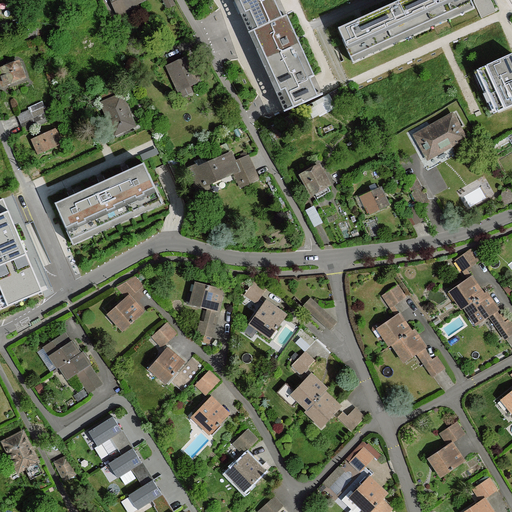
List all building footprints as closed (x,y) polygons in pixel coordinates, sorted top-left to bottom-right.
[(111,0),(120,18),(129,14),(126,8),(142,0),(111,0)] [(175,5),(171,0),(163,0),(168,8),(175,5)] [(230,0),(282,112),(316,96),(308,79),(316,76),(287,14),(281,17),(274,2),(277,0),(230,0)] [(401,0),(337,29),(353,64),(475,8),(470,0),(401,0)] [(91,24),(74,32),(76,35),(71,38),(79,54),(100,44),(91,24)] [(511,53),(475,70),(496,114),(511,106),(511,53)] [(18,58),(0,65),(0,71),(0,72),(0,83),(1,86),(25,76),(18,58)] [(186,59),(168,67),(180,90),(200,81),(196,72),(192,73),(186,59)] [(136,126),(122,92),(100,102),(114,135),(136,126)] [(337,108),(329,94),(313,103),(320,117),(337,108)] [(30,109),(17,115),(24,131),(52,119),(46,105),(31,112),(30,109)] [(453,114),(416,135),(427,156),(449,144),(451,147),(466,138),(453,114)] [(55,128),(31,138),(38,155),(62,144),(55,128)] [(239,170),(236,163),(231,153),(199,167),(198,164),(187,169),(200,196),(210,191),(206,184),(239,170)] [(236,163),(239,170),(245,183),(258,178),(249,157),(236,163)] [(164,205),(144,162),(52,204),(72,247),(164,205)] [(177,163),(170,166),(176,180),(183,177),(177,163)] [(320,166),(302,176),(312,193),(314,192),(327,185),(330,184),(320,166)] [(412,192),(421,187),(415,175),(406,180),(412,192)] [(330,191),(327,185),(314,192),(318,198),(330,191)] [(430,202),(421,187),(412,192),(421,207),(430,202)] [(380,189),(364,197),(372,211),(387,204),(380,189)] [(511,201),(511,191),(511,189),(504,192),(502,198),(505,204),(511,201)] [(16,204),(0,210),(0,233),(24,223),(16,204)] [(419,210),(417,207),(410,210),(413,217),(417,223),(424,220),(419,210)] [(471,250),(459,258),(468,270),(479,262),(471,250)] [(472,276),(468,270),(459,258),(455,261),(468,279),(469,278),(472,276)] [(29,301),(17,271),(7,275),(20,305),(29,301)] [(135,277),(123,283),(134,295),(144,286),(135,277)] [(468,279),(453,290),(459,299),(457,301),(463,309),(465,308),(481,296),(469,278),(468,279)] [(256,279),(249,290),(261,298),(269,288),(256,279)] [(132,297),(134,295),(123,283),(116,287),(126,298),(128,297),(142,314),(145,311),(132,297)] [(197,295),(194,305),(208,308),(216,311),(221,289),(197,283),(194,295),(197,295)] [(10,284),(0,288),(0,308),(18,301),(10,284)] [(407,298),(399,285),(386,293),(395,305),(407,298)] [(395,305),(386,293),(382,296),(396,316),(397,315),(400,313),(395,305)] [(197,295),(194,295),(190,294),(188,302),(189,303),(194,305),(197,295)] [(484,294),(481,296),(465,308),(471,316),(474,314),(480,323),(490,316),(496,312),(484,294)] [(116,321),(124,330),(142,314),(128,297),(126,298),(111,312),(118,320),(116,321)] [(311,300),(305,306),(319,318),(325,312),(319,307),(311,300)] [(265,303),(252,321),(261,327),(259,330),(271,338),(285,318),(265,303)] [(204,322),(213,324),(216,311),(208,308),(204,322)] [(325,312),(319,318),(331,329),(337,323),(325,312)] [(490,316),(498,327),(509,320),(504,312),(499,316),(496,312),(490,316)] [(396,316),(382,326),(380,326),(387,335),(384,337),(385,338),(390,346),(393,345),(410,332),(397,315),(396,316)] [(511,335),(511,323),(509,320),(498,327),(506,340),(511,335)] [(204,322),(201,321),(198,334),(203,335),(211,338),(213,338),(216,325),(213,324),(204,322)] [(177,334),(167,323),(158,332),(168,343),(177,334)] [(382,340),(385,338),(384,337),(387,335),(380,326),(382,326),(381,324),(378,324),(373,327),(373,330),(380,339),(382,340)] [(412,331),(410,332),(393,345),(399,353),(402,351),(408,360),(418,353),(424,348),(412,331)] [(164,347),(168,343),(158,332),(152,337),(162,348),(164,347)] [(53,341),(59,350),(71,342),(66,333),(53,341)] [(210,344),(211,338),(203,335),(202,341),(210,344)] [(50,356),(59,350),(53,341),(44,347),(50,356)] [(50,356),(58,368),(61,367),(81,354),(73,341),(71,342),(59,350),(50,356)] [(432,360),(424,348),(418,353),(426,364),(432,360)] [(183,364),(167,349),(152,366),(160,373),(158,375),(167,383),(183,364)] [(83,352),(81,354),(61,367),(69,379),(77,374),(83,382),(96,374),(90,365),(91,364),(83,352)] [(305,352),(295,363),(305,372),(314,360),(305,352)] [(445,369),(437,357),(432,360),(426,364),(434,377),(445,369)] [(221,381),(210,371),(200,381),(211,391),(221,381)] [(103,384),(96,374),(83,382),(90,393),(103,384)] [(326,392),(310,377),(295,391),(302,399),(300,402),(308,409),(324,394),(326,392)] [(211,391),(200,381),(196,386),(206,396),(211,391)] [(302,399),(295,391),(292,388),(286,395),(296,405),(300,402),(302,399)] [(337,407),(324,394),(308,409),(306,412),(315,420),(318,417),(325,425),(340,409),(337,407)] [(511,405),(505,398),(498,403),(505,411),(508,408),(511,405)] [(228,416),(210,399),(195,415),(202,422),(199,424),(210,434),(228,416)] [(345,419),(355,428),(365,418),(355,409),(348,417),(345,419)] [(348,417),(344,413),(339,418),(352,432),(355,428),(345,419),(348,417)] [(113,416),(87,431),(97,446),(122,431),(113,416)] [(465,434),(457,422),(446,430),(454,442),(465,434)] [(258,440),(248,429),(239,438),(249,449),(258,440)] [(23,433),(4,442),(19,471),(38,461),(23,433)] [(233,444),(243,454),(249,449),(239,438),(233,444)] [(451,444),(432,456),(438,465),(435,467),(442,476),(463,462),(451,444)] [(133,447),(108,463),(117,478),(143,462),(133,447)] [(374,458),(364,448),(354,458),(365,468),(374,458)] [(66,456),(55,462),(64,480),(75,474),(66,456)] [(245,456),(230,471),(237,478),(234,480),(245,491),(263,473),(245,456)] [(487,498),(498,490),(489,478),(478,485),(487,498)] [(153,479),(128,495),(137,510),(163,494),(153,479)] [(368,479),(353,494),(360,501),(358,504),(366,511),(370,511),(373,509),(383,499),(386,496),(368,479)] [(277,511),(283,507),(275,497),(264,507),(268,511),(277,511)] [(390,511),(393,509),(383,499),(373,509),(376,511),(390,511)] [(491,511),(483,500),(464,511),(491,511)]
